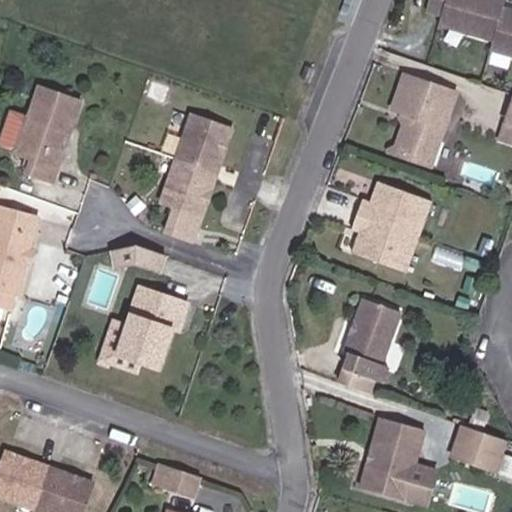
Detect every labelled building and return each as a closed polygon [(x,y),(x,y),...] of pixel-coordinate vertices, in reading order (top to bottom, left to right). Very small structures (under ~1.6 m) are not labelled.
[(511,11),(501,9),(503,0),(430,0),(427,14),(443,18),(441,27),(492,41),(491,50),(511,55),(511,11)] [(393,150),(430,164),(455,93),(404,75),(392,108),(407,113),(393,150)] [(40,162),(63,96),(39,88),(30,116),(26,115),(13,153),(25,157),(32,159),(40,162)] [(82,102),(63,96),(40,162),(32,159),(29,167),(27,175),(53,182),(63,153),(59,151),(64,136),(67,127),(72,129),(82,102)] [(217,165),(222,166),(235,131),(192,116),(161,204),(203,218),(216,184),(211,181),(217,165)] [(69,139),(72,129),(67,127),(64,136),(69,139)] [(29,167),(32,159),(25,157),(22,165),(29,167)] [(216,184),(222,166),(217,165),(211,181),(216,184)] [(352,249),(406,269),(430,204),(376,184),(371,199),(361,195),(350,226),(359,230),(352,249)] [(0,290),(19,296),(39,221),(0,207),(0,290)] [(118,270),(137,267),(161,275),(167,256),(138,246),(114,251),(118,270)] [(176,322),(181,324),(188,306),(142,290),(120,355),(160,370),(173,332),(176,322)] [(386,365),(380,362),(399,310),(364,297),(346,349),(351,352),(345,367),(380,381),(386,365)] [(179,333),(181,324),(176,322),(173,332),(179,333)] [(360,490),(403,504),(426,433),(383,419),(360,490)] [(506,440),(464,425),(453,458),(496,472),(506,440)] [(0,474),(0,498),(39,511),(83,511),(93,485),(7,455),(0,474)] [(199,494),(203,471),(160,463),(156,487),(199,494)]
